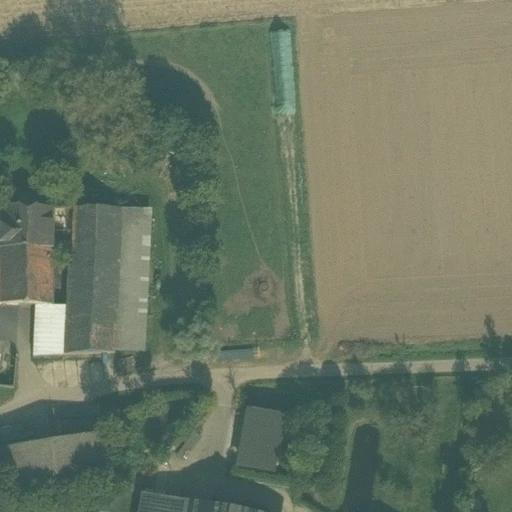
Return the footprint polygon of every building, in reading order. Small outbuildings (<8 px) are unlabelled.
[(0,265),(52,266),(52,239),(53,209),(0,207),(0,265)] [(52,239),(72,239),(73,210),(53,209),(52,239)] [(72,239),(71,268),(118,267),(121,211),(73,210),(72,239)] [(121,210),(121,211),(118,267),(117,295),(114,353),(144,354),(151,211),(121,210)] [(52,266),(0,265),(0,305),(38,306),(51,307),(52,266)] [(68,269),(67,295),(117,295),(118,267),(71,268),(70,268),(68,269)] [(67,295),(67,308),(64,356),(114,354),(114,353),(117,295),(67,295)] [(67,308),(51,307),(38,306),(36,357),(64,356),(67,308)] [(449,316),(364,319),(364,337),(450,334),(449,316)] [(285,417),(245,410),(234,469),(274,476),(285,417)] [(58,487),(60,495),(69,494),(68,486),(106,480),(98,436),(1,451),(8,495),(58,487)] [(220,511),(142,498),(139,511),(220,511)]
